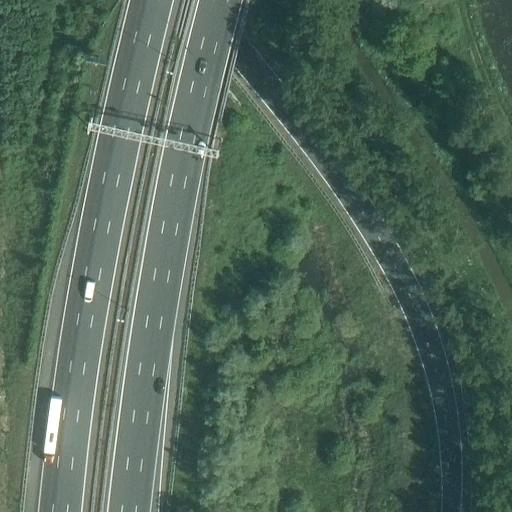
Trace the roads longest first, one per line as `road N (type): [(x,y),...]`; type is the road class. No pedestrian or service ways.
road 1 (motorway): [(452,511),(452,443),(439,374),(410,296),(327,161),(196,0)]
road 2 (motorway): [(151,0),(110,176),(60,511)]
road 3 (motorway): [(129,511),(177,191),(219,0)]
road 4 (track): [(453,0),(484,111),(511,160)]
